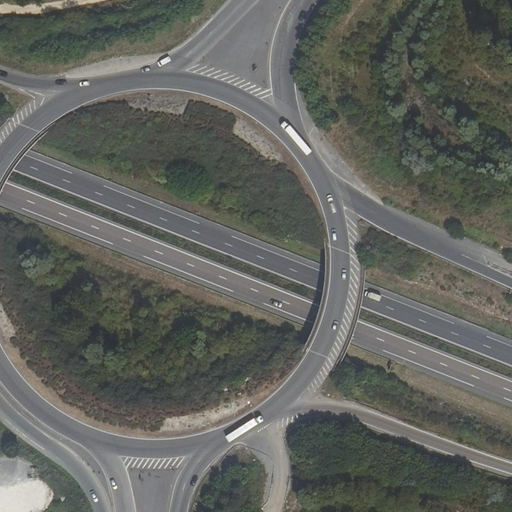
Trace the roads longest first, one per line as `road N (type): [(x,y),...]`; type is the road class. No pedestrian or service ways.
road 1 (trunk): [(0,195),(511,392)]
road 2 (trunk): [(511,357),(0,161)]
road 3 (primary): [(273,411),(311,370),(338,311),(342,243),(324,184)]
road 4 (trunk): [(273,411),(333,408),(511,468)]
road 5 (trunk): [(511,281),(324,184)]
road 6 (primary): [(290,136),(231,95),(152,80)]
road 7 (trunk): [(0,405),(74,461),(104,511)]
road 8 (primary): [(290,136),(281,65),(306,0)]
road 9 (primary): [(104,87),(49,114),(0,166)]
road 10 (primary): [(0,365),(37,408),(99,442)]
road 11 (primary): [(244,0),(152,80)]
